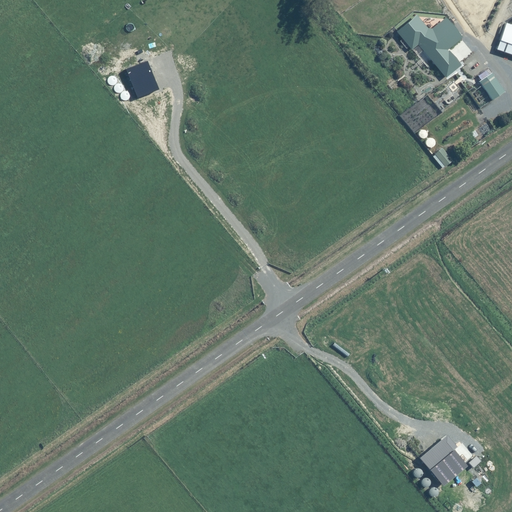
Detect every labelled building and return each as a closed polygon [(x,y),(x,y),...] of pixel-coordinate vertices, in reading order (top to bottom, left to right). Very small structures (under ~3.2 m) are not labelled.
[(511,25),(503,22),(496,40),(511,45),(511,25)] [(490,73),(477,81),(476,82),(489,101),(503,93),(490,73)] [(443,109),(422,124),(431,138),(451,125),(452,127),(469,116),(455,96),(441,106),(443,109)] [(402,121),(402,122),(407,128),(414,123),(409,116),(402,121)] [(415,133),(428,150),(435,144),(422,128),(415,133)] [(430,155),(431,156),(440,169),(450,162),(440,148),(430,155)]
